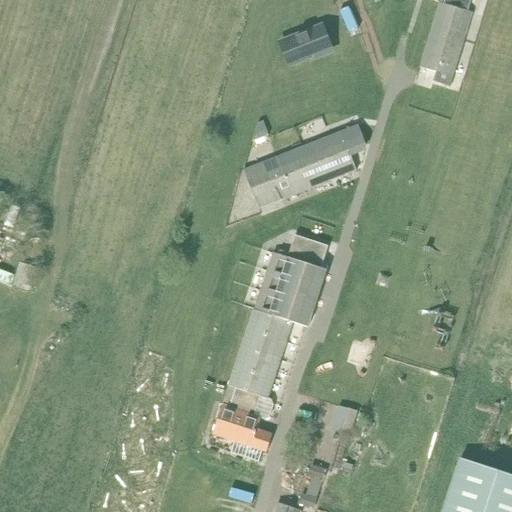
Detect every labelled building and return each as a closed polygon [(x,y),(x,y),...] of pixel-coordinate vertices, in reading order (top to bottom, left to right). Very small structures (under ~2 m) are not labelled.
[(357,0),(363,12),(373,8),(372,6),(386,0),(357,0)] [(439,3),(429,36),(463,46),(473,13),(469,12),(472,0),(444,0),(444,4),(439,3)] [(333,52),(322,25),(285,40),(295,65),(322,54),(323,56),(333,52)] [(463,46),(429,36),(419,68),(436,74),(434,83),(450,88),(463,46)] [(252,142),(269,136),(264,122),(258,124),(252,142)] [(319,142),(334,180),(356,171),(349,152),(366,145),(359,127),(319,142)] [(334,180),(319,142),(245,172),(260,209),(334,180)] [(288,256),(306,262),(322,267),(329,247),(295,236),(294,240),(288,256)] [(306,262),(288,256),(275,252),(268,271),(299,281),(306,262)] [(328,269),(322,267),(306,262),(299,281),(322,289),(328,269)] [(260,290),(293,301),(299,281),(268,271),(264,283),(263,283),(260,290)] [(322,289),(299,281),(293,301),(316,308),(322,289)] [(254,310),(287,321),(293,301),(260,290),(254,310)] [(309,328),(316,308),(293,301),(287,321),(293,323),(309,328)] [(293,323),(287,321),(254,310),(248,328),(287,341),(293,323)] [(281,360),(287,341),(248,328),(242,347),(281,360)] [(236,365),(275,378),(281,360),(242,347),(236,365)] [(269,397),(275,378),(236,365),(230,384),(269,397)] [(273,398),(269,397),(230,384),(223,403),(232,405),(235,395),(259,403),(255,414),(262,416),(267,417),(272,415),(275,403),(273,398)] [(232,405),(223,403),(213,433),(236,440),(232,454),(259,463),(264,449),(268,450),(273,435),(257,430),(262,416),(255,414),(259,403),(235,395),(232,405)] [(359,412),(349,409),(341,433),(351,436),(359,412)] [(511,511),(511,475),(462,459),(444,511),(511,511)] [(317,467),(313,478),(323,482),(328,470),(317,467)] [(313,478),(307,495),(318,499),(323,482),(313,478)] [(307,495),(303,507),(314,511),(318,499),(307,495)]
